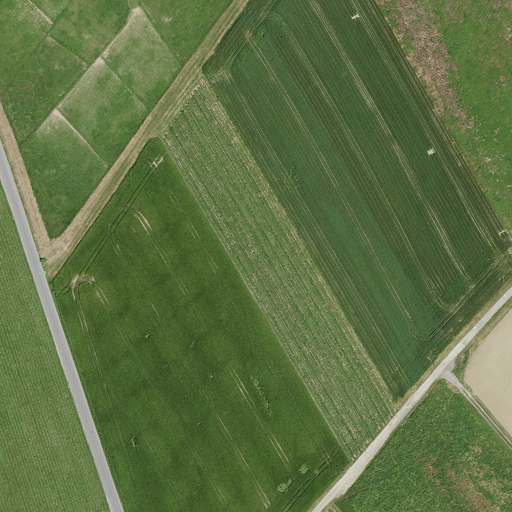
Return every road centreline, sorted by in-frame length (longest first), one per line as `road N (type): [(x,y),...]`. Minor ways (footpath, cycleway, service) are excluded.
road 1 (unclassified): [(118,511),(0,152)]
road 2 (track): [(43,282),(246,0)]
road 3 (track): [(511,291),(316,511)]
